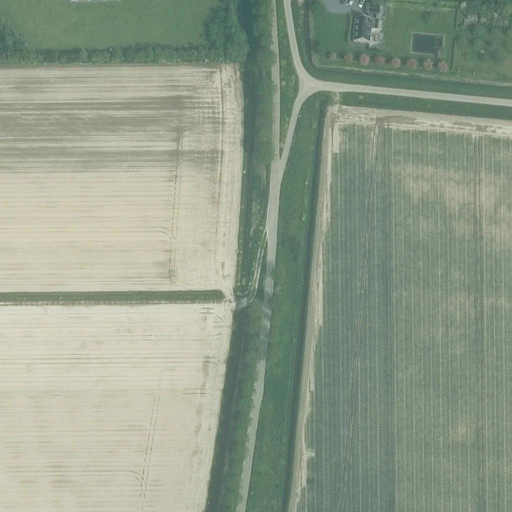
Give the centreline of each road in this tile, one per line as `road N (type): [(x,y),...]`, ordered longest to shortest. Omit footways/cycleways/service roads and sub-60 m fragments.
road 1 (unclassified): [(240,511),(274,178)]
road 2 (unclassified): [(511,104),(303,84)]
road 3 (unclassified): [(274,178),(271,0)]
